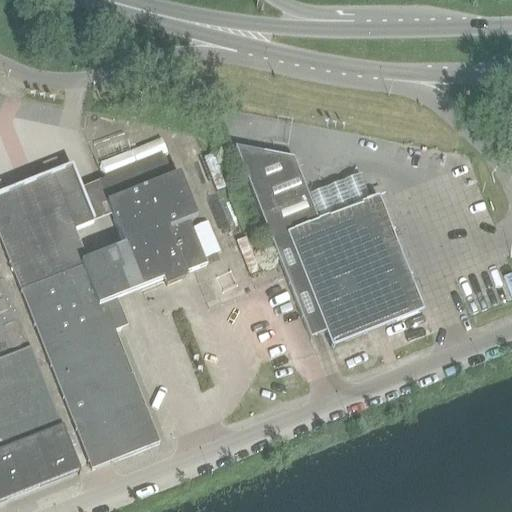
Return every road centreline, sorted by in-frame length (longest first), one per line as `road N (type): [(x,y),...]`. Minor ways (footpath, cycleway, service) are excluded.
road 1 (unclassified): [(71,511),(511,332)]
road 2 (secondary): [(355,29),(184,21)]
road 3 (secondary): [(75,81),(241,43)]
road 4 (secondary): [(511,26),(355,29)]
road 5 (secondary): [(385,71),(447,104),(503,161)]
road 6 (secondary): [(241,43),(385,71)]
road 7 (secondary): [(385,71),(511,80)]
